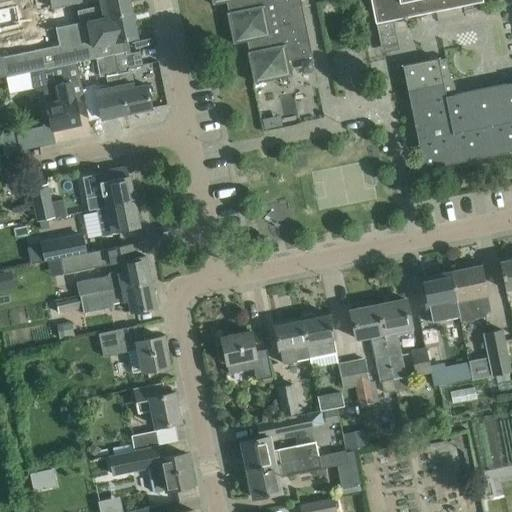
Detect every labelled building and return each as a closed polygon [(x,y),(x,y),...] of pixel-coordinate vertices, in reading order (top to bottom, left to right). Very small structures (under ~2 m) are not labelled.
[(8,0),(3,1),(3,0),(0,0),(0,10),(37,3),(39,10),(82,1),(81,0),(8,0)] [(78,12),(80,22),(131,12),(129,0),(103,0),(104,3),(101,4),(101,6),(90,8),(90,10),(78,12)] [(210,0),(212,4),(228,1),(229,11),(226,12),(232,44),(248,41),(250,51),(247,51),(253,83),(288,76),(285,60),(309,55),(297,0),(210,0)] [(470,0),(370,0),(381,52),(399,49),(393,16),(470,0)] [(131,12),(80,22),(85,44),(69,47),(65,44),(24,53),(28,72),(41,69),(41,67),(76,60),(103,55),(115,53),(126,51),(124,39),(137,37),(131,12)] [(127,53),(126,51),(115,53),(127,112),(151,108),(146,85),(134,87),(130,68),(143,65),(140,51),(127,53)] [(95,87),(83,89),(85,99),(88,113),(99,110),(101,118),(127,112),(115,53),(103,55),(107,74),(105,75),(109,92),(97,95),(95,87)] [(511,150),(511,79),(447,92),(445,84),(443,84),(438,58),(403,65),(408,91),(407,92),(423,169),(511,150)] [(82,89),(76,60),(41,67),(41,69),(28,72),(32,88),(39,91),(43,90),(51,128),(79,122),(74,101),(85,99),(83,89),(82,89)] [(8,118),(0,120),(0,155),(17,151),(8,118)] [(86,198),(88,209),(134,200),(129,176),(127,176),(125,167),(97,172),(99,182),(102,194),(86,198)] [(63,200),(51,202),(48,185),(31,188),(37,220),(66,215),(63,200)] [(139,226),(134,200),(88,209),(88,210),(96,208),(99,220),(102,236),(118,233),(117,230),(139,226)] [(82,233),(42,241),(46,260),(86,252),(82,233)] [(80,295),(98,291),(150,280),(145,255),(138,257),(135,243),(61,258),(63,270),(91,264),(116,259),(117,261),(123,260),(125,270),(110,273),(107,276),(77,282),(80,295)] [(511,258),(499,262),(503,281),(504,288),(511,286),(511,258)] [(481,265),(449,272),(458,314),(459,314),(460,321),(463,320),(466,322),(473,320),(474,318),(486,316),(485,311),(490,310),(481,265)] [(11,271),(0,273),(0,289),(15,287),(11,271)] [(418,278),(422,297),(427,321),(458,314),(449,272),(418,278)] [(156,306),(150,280),(98,291),(98,292),(84,295),(86,306),(112,300),(112,299),(127,296),(127,300),(131,299),(134,311),(156,306)] [(80,297),(57,302),(60,313),(83,308),(80,297)] [(405,299),(377,305),(394,392),(409,388),(398,335),(412,332),(405,299)] [(394,392),(377,305),(350,310),(355,336),(370,333),(380,381),(382,380),(385,394),(394,392)] [(305,315),(301,320),(309,357),(311,368),(339,362),(337,351),(333,334),(329,314),(317,317),(312,314),(305,315)] [(71,320),(62,322),(64,336),(74,334),(71,320)] [(301,320),(274,326),(278,345),(281,362),(297,359),(309,357),(301,320)] [(132,373),(141,371),(168,366),(162,336),(138,341),(135,326),(98,333),(103,356),(128,351),(132,373)] [(510,369),(508,359),(504,340),(501,328),(483,332),(492,373),(510,369)] [(250,331),(221,337),(228,372),(253,367),(255,380),(271,377),(266,349),(254,351),(250,331)] [(417,376),(430,373),(425,348),(411,351),(417,376)] [(363,359),(350,363),(356,386),(360,405),(379,401),(374,380),(368,382),(363,359)] [(433,385),(447,382),(443,362),(429,365),(433,385)] [(343,388),(356,386),(350,363),(338,365),(343,388)] [(156,426),(159,425),(179,421),(173,392),(164,394),(162,382),(134,388),(138,411),(152,408),(156,426)] [(294,383),(277,386),(282,414),(299,411),(294,383)] [(336,407),(323,410),(326,424),(339,421),(336,407)] [(259,438),(241,442),(246,469),(318,454),(317,449),(315,441),(271,450),(268,436),(312,427),(324,424),(321,410),(320,410),(309,413),(256,424),(259,438)] [(132,435),(135,448),(158,443),(155,430),(132,435)] [(348,450),(367,446),(363,430),(344,434),(348,450)] [(91,443),(87,450),(96,457),(104,455),(108,454),(107,449),(100,450),(101,449),(91,443)] [(158,443),(135,448),(109,453),(113,472),(148,465),(154,492),(192,484),(186,453),(161,458),(158,443)] [(318,454),(246,469),(252,497),(272,493),(280,491),(277,478),(282,477),(282,476),(349,462),(346,449),(318,454)] [(42,470),(30,472),(34,489),(45,487),(42,470)] [(301,506),(302,511),(337,511),(335,498),(301,506)]
